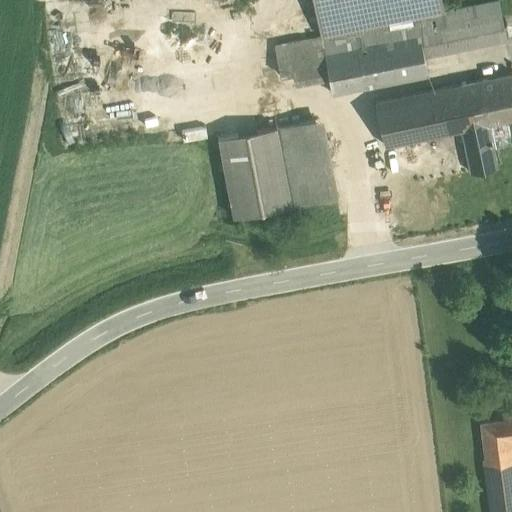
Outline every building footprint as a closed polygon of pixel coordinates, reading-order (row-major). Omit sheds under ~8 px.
[(441,0),(315,0),(322,34),(416,15),(443,10),(441,0)] [(498,0),(491,0),(443,10),(451,47),(506,36),(498,0)] [(443,10),(416,15),(424,53),(451,47),(443,10)] [(322,34),(321,35),(328,69),(332,92),(428,72),(424,53),(416,15),(322,34)] [(321,35),(287,42),(293,72),(293,75),(328,69),(321,35)] [(287,42),(275,44),(281,74),(293,72),(287,42)] [(511,71),(479,79),(488,122),(511,116),(511,71)] [(479,79),(375,100),(385,144),(462,128),(471,171),(497,165),(488,122),(479,79)] [(322,116),(279,124),(294,202),(336,195),(322,116)] [(279,124),(218,135),(233,214),(294,202),(279,124)] [(511,416),(480,421),(487,477),(511,474),(511,416)] [(511,511),(511,474),(487,477),(491,511),(511,511)]
